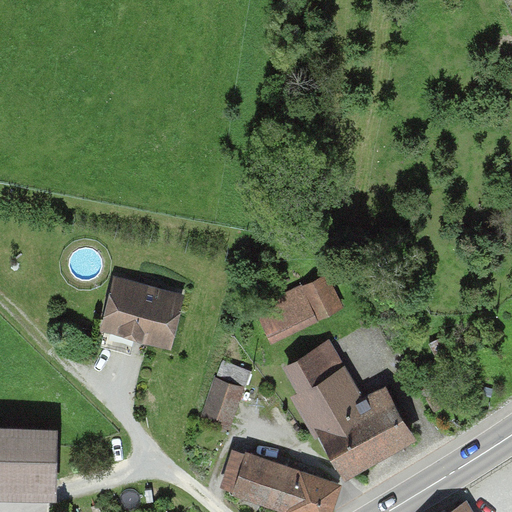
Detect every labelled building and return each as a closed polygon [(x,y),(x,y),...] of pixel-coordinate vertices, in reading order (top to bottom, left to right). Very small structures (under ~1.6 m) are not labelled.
[(258,307),(271,335),(317,312),(319,317),(339,307),(323,275),(258,307)] [(146,288),(119,282),(103,344),(131,351),(136,332),(169,340),(180,296),(158,291),(160,283),(148,280),(146,288)] [(318,352),(290,368),(349,470),(412,434),(388,393),(374,401),(370,394),(356,403),(330,358),(324,361),(318,352)] [(252,371),(224,362),(219,376),(247,386),(252,371)] [(229,427),(243,387),(219,378),(204,419),(229,427)] [(0,426),(0,478),(54,480),(55,428),(0,426)] [(330,511),(340,483),(240,450),(226,492),(285,511),(330,511)]
